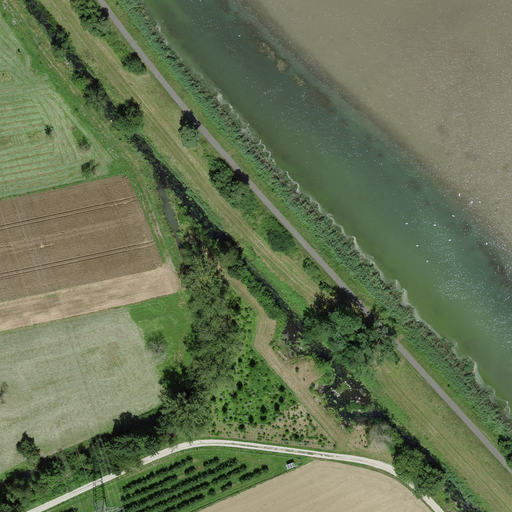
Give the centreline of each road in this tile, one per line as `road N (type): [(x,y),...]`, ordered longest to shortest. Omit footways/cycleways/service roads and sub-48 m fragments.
road 1 (track): [(101,0),(216,145),(511,470)]
road 2 (track): [(440,511),(384,464),(211,442),(187,444),(31,511)]
road 3 (track): [(130,170),(1,0)]
